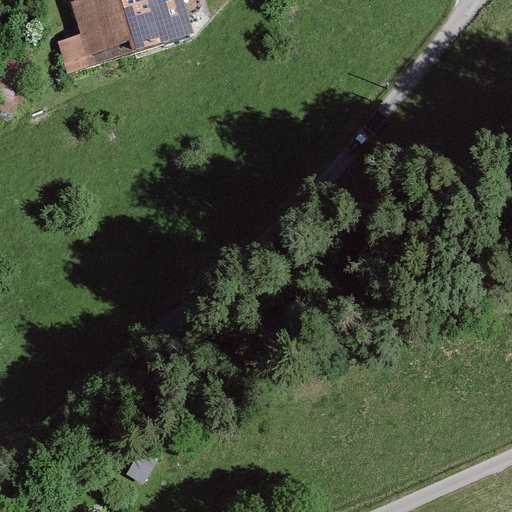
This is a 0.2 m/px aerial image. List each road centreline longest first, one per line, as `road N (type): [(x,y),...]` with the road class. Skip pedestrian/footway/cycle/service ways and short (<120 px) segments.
road 1 (unclassified): [(481,0),(343,161),(0,472)]
road 2 (unclassified): [(511,451),(372,511)]
